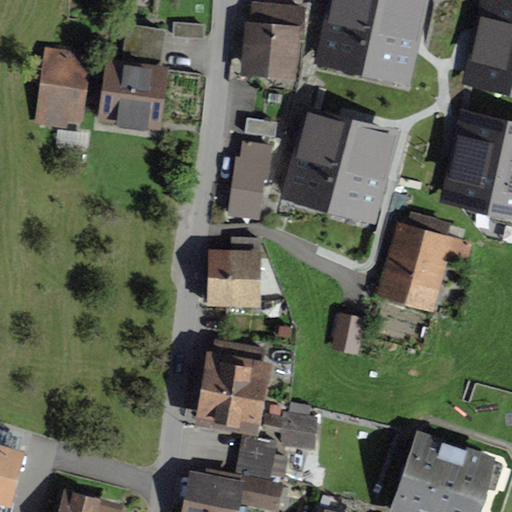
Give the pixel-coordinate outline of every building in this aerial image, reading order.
[(336,0),(324,57),(402,74),(418,0),(336,0)] [(488,0),(472,77),(511,86),(511,4),(492,0),(488,0)] [(288,70),(291,32),(301,33),(303,10),(253,5),(248,67),(288,70)] [(326,38),(328,10),(315,9),(313,37),(326,38)] [(175,23),(174,35),(202,36),(203,25),(175,23)] [(105,118),(152,124),(163,30),(129,26),(124,63),(113,61),(105,118)] [(49,52),(40,120),(60,123),(62,109),(74,110),(82,56),(49,52)] [(290,192),(368,213),(388,135),(311,115),(290,192)] [(450,195),(511,208),(511,127),(467,117),(450,195)] [(274,137),(276,122),(247,118),(245,132),(274,137)] [(87,144),(88,133),(58,130),(57,141),(87,144)] [(259,191),(261,177),(263,177),(265,163),(267,163),(269,147),(244,143),(242,158),(237,158),(230,206),(242,208),(242,211),(254,212),(257,191),(259,191)] [(395,239),(387,268),(393,270),(387,291),(426,302),(427,296),(433,298),(445,258),(464,263),(474,227),(460,223),(455,242),(443,239),(447,225),(414,216),(410,229),(405,228),(401,241),(395,239)] [(258,238),(233,237),(232,251),(206,250),(203,302),(251,304),(253,253),(258,253),(258,238)] [(355,350),(361,320),(341,316),(335,346),(355,350)] [(213,355),(202,417),(215,420),(215,423),(250,429),(264,349),(218,341),(215,356),(213,355)] [(288,418),(285,440),(309,443),(311,421),(288,418)] [(243,434),(239,463),(270,470),(269,473),(282,475),(285,456),(273,454),(275,439),(243,434)] [(421,436),(395,511),(476,511),(477,511),(484,498),(485,481),(482,481),(489,459),(421,436)] [(0,498),(6,500),(18,454),(0,449),(0,498)] [(269,473),(270,470),(239,463),(236,478),(217,475),(215,483),(233,487),(243,489),(241,499),(274,506),(278,487),(267,485),(269,473)] [(228,511),(233,487),(215,483),(196,480),(190,511),(228,511)] [(69,496),(64,511),(111,511),(113,507),(69,496)]
